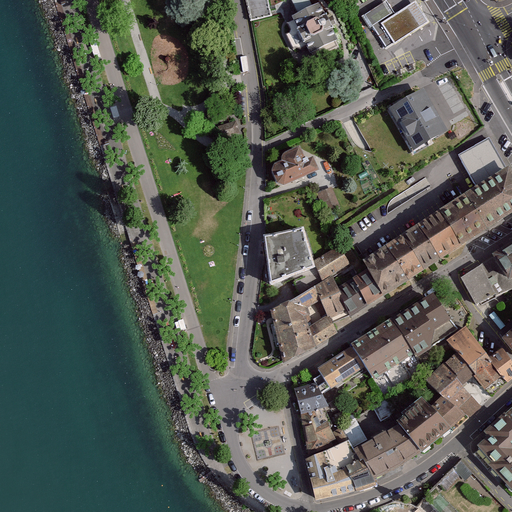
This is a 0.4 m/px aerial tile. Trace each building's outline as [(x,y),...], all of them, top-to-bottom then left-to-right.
[(247,0),(253,20),(274,15),(269,0),(247,0)] [(305,0),(290,0),(287,1),(295,18),(288,22),(306,63),(337,49),(319,7),(310,11),(305,0)] [(388,2),(364,18),(386,50),(409,35),(397,15),(388,2)] [(416,4),(397,15),(409,35),(428,23),(416,4)] [(423,93),(392,112),(416,152),(447,133),(423,93)] [(119,115),(116,107),(110,108),(112,117),(119,115)] [(241,134),(237,122),(219,127),(222,139),(241,134)] [(486,142),(455,161),(476,195),(505,176),(486,142)] [(269,173),(277,193),(315,177),(308,160),(302,162),(298,153),(276,162),(279,169),(269,173)] [(457,257),(511,221),(511,187),(505,176),(476,195),(436,219),(457,257)] [(331,189),(317,194),(325,213),(339,208),(331,189)] [(419,279),(457,257),(436,219),(398,243),(419,279)] [(260,245),(267,292),(311,275),(300,236),(260,245)] [(377,304),(419,279),(398,243),(362,265),(358,267),(377,304)] [(311,265),(319,284),(345,269),(337,251),(311,265)] [(511,284),(511,251),(489,266),(503,289),(511,284)] [(503,289),(489,266),(478,273),(492,300),(508,294),(503,289)] [(492,300),(478,273),(460,284),(476,309),(492,300)] [(362,276),(335,292),(347,322),(376,304),(362,276)] [(330,281),(311,292),(329,327),(345,319),(330,281)] [(270,317),(281,367),(311,351),(311,350),(305,331),(304,326),(309,321),(306,313),(315,307),(310,296),(270,317)] [(387,329),(410,364),(412,368),(427,356),(430,339),(449,327),(431,301),(387,329)] [(311,350),(334,337),(326,321),(305,331),(311,350)] [(387,329),(347,355),(361,376),(369,388),(410,364),(387,329)] [(463,333),(445,346),(465,374),(483,362),(463,333)] [(511,357),(511,336),(502,345),(511,357)] [(347,355),(314,375),(327,396),(361,376),(347,355)] [(486,366),(503,391),(511,384),(511,375),(499,357),(486,366)] [(441,402),(464,423),(479,409),(439,372),(424,387),(441,402)] [(297,420),(325,412),(313,389),(291,394),(297,420)] [(428,413),(449,437),(464,423),(441,402),(428,413)] [(416,463),(447,439),(421,408),(393,431),(416,463)] [(511,493),(511,415),(507,410),(465,445),(511,493)] [(325,412),(297,420),(305,454),(335,442),(325,412)] [(371,488),(415,463),(395,435),(357,456),(371,488)] [(347,445),(321,458),(325,475),(330,474),(332,480),(342,477),(351,496),(371,488),(357,456),(356,453),(352,455),(347,445)] [(321,458),(306,462),(311,486),(332,480),(330,474),(325,475),(321,458)] [(461,476),(467,481),(476,471),(463,458),(439,483),(447,490),(461,476)] [(311,486),(315,503),(351,496),(342,477),(332,480),(311,486)]
